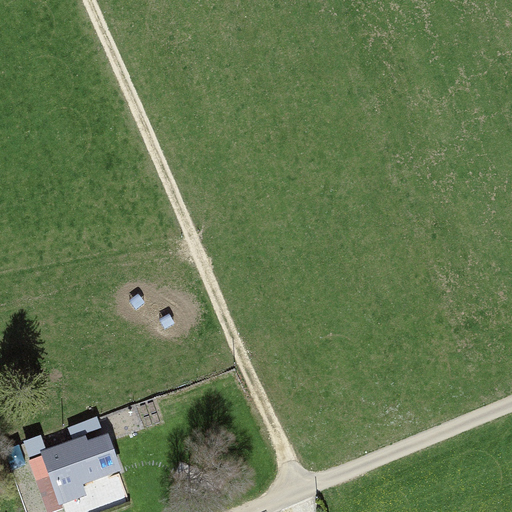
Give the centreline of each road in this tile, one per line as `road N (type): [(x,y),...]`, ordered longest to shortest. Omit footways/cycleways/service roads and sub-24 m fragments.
road 1 (track): [(297,491),(82,0)]
road 2 (unclassified): [(511,404),(246,511)]
